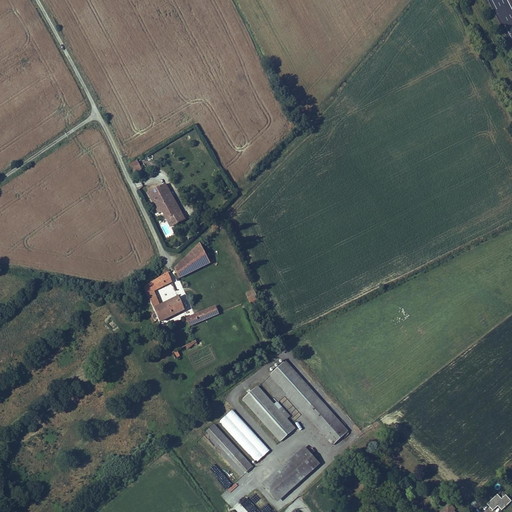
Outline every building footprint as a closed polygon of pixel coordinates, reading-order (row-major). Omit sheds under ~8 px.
[(136,159),(127,164),(132,174),(141,170),(136,159)] [(184,219),(165,184),(148,193),(159,213),(162,211),(171,226),(184,219)] [(199,244),(175,268),(179,277),(211,262),(199,244)] [(155,280),(143,288),(157,320),(183,309),(177,296),(159,304),(152,289),(170,282),(167,273),(155,280)] [(255,290),(247,293),(251,302),(258,298),(255,290)] [(216,305),(186,318),(190,326),(220,313),(216,305)] [(196,341),(186,346),(188,350),(197,343),(196,341)] [(347,432),(284,362),(270,375),(333,445),(347,432)] [(295,429),(257,387),(243,399),(280,441),(295,429)] [(256,462),(270,450),(232,409),(219,421),(256,462)] [(207,432),(232,461),(244,474),(252,467),(214,425),(207,432)] [(264,489),(275,500),(317,462),(307,451),(264,489)] [(407,499),(419,485),(409,476),(407,478),(398,470),(393,475),(395,477),(389,483),(407,499)] [(503,511),(511,502),(505,496),(502,499),(497,495),(488,506),(494,511),(498,508),(503,511)]
